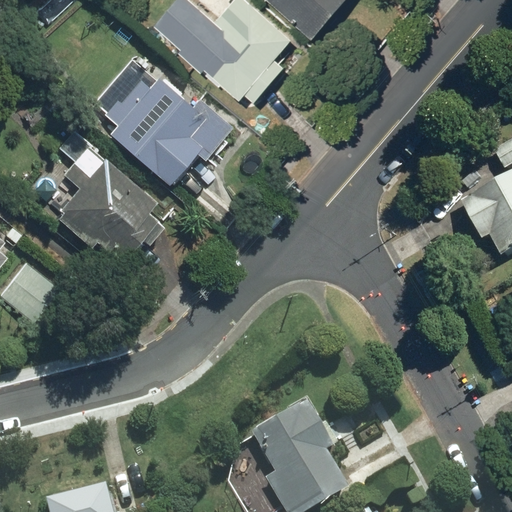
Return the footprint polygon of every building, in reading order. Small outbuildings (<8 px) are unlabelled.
[(270,97),(299,62),(289,54),(305,34),(262,0),(238,0),(225,18),(202,0),(179,0),(161,23),(189,45),(186,49),(226,82),(231,75),(256,95),(260,90),(270,97)] [(285,0),(328,34),(355,0),(285,0)] [(210,93),(204,101),(167,72),(158,84),(148,77),(129,102),(123,97),(111,112),(123,121),(114,132),(180,181),(201,153),(211,160),(243,118),(210,93)] [(165,196),(96,140),(71,171),(86,184),(68,206),(71,209),(65,215),(132,269),(174,218),(158,205),(165,196)] [(511,142),(493,154),(505,174),(511,170),(511,142)] [(497,266),(511,258),(511,178),(459,207),(482,249),(489,245),(497,266)] [(8,245),(14,237),(0,226),(0,271),(16,251),(8,245)] [(31,261),(4,296),(38,322),(66,287),(31,261)] [(274,511),(313,511),(336,497),(316,458),(328,451),(303,404),(266,423),(267,426),(245,437),(266,480),(261,482),(274,511)] [(104,511),(99,493),(32,511),(104,511)]
